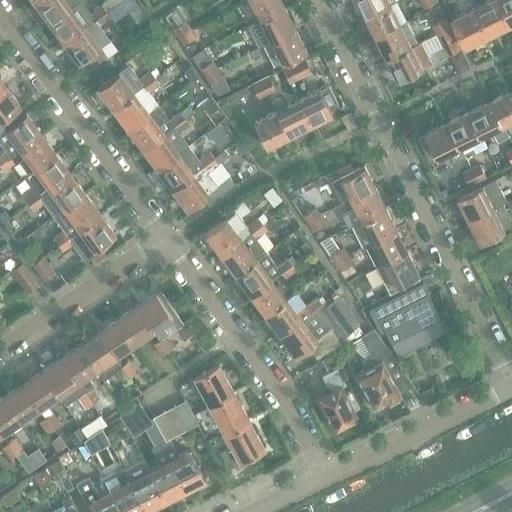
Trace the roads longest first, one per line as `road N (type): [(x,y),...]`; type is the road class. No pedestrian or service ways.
road 1 (residential): [(511,386),(315,0)]
road 2 (residential): [(168,235),(285,402),(323,477)]
road 3 (residential): [(0,5),(168,235)]
road 4 (residential): [(323,477),(511,387)]
road 5 (residential): [(0,349),(168,235)]
